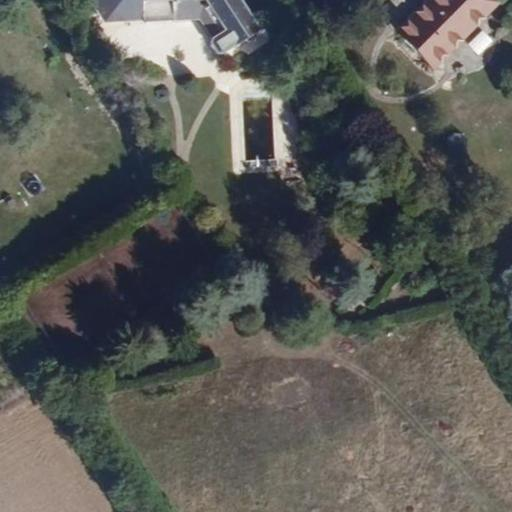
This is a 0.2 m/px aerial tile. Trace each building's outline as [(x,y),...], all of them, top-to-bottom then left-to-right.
[(97,0),(98,5),(94,8),(96,21),(111,37),(149,32),(152,40),(181,36),(180,12),(209,8),(229,38),(216,46),(228,63),(269,37),(246,0),(97,0)] [(450,70),(482,36),(473,28),(498,0),(446,0),(413,35),(450,70)] [(511,4),(511,1),(510,0),(498,0),(473,28),(482,36),(511,4)] [(389,230),(380,243),(393,250),(389,257),(401,264),(409,250),(399,244),(402,237),(389,230)] [(309,386),(274,397),(278,409),(313,398),(309,386)]
